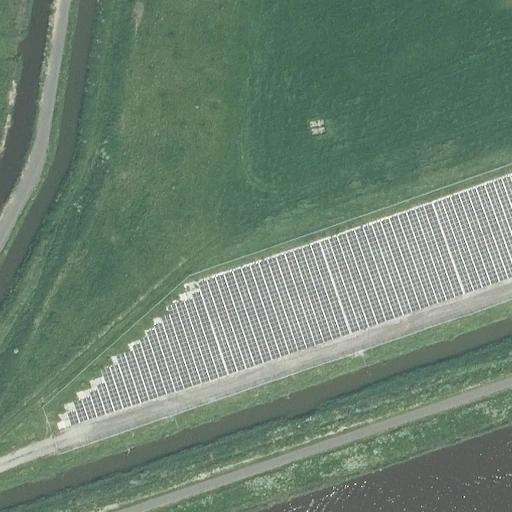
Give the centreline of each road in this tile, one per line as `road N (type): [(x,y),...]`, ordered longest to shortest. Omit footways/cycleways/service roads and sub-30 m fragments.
road 1 (track): [(0,428),(243,219),(296,191),(511,114)]
road 2 (track): [(0,466),(511,287)]
road 3 (track): [(0,343),(81,166),(113,0)]
road 4 (track): [(0,239),(39,158),(64,0)]
